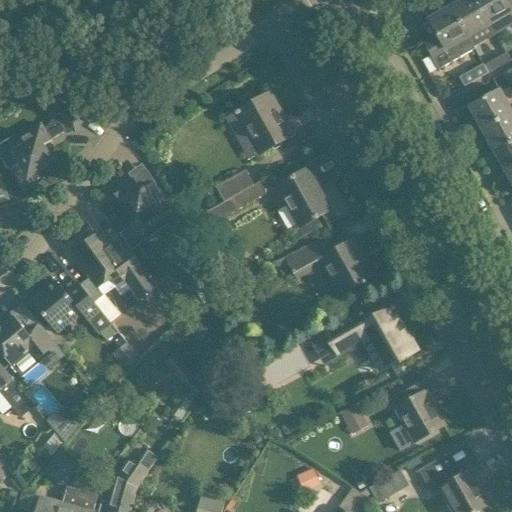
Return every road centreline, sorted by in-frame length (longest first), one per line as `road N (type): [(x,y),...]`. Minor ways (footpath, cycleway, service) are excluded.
road 1 (residential): [(511,456),(257,22)]
road 2 (residential): [(0,258),(135,94),(180,58),(257,22)]
road 3 (residential): [(511,278),(358,0)]
